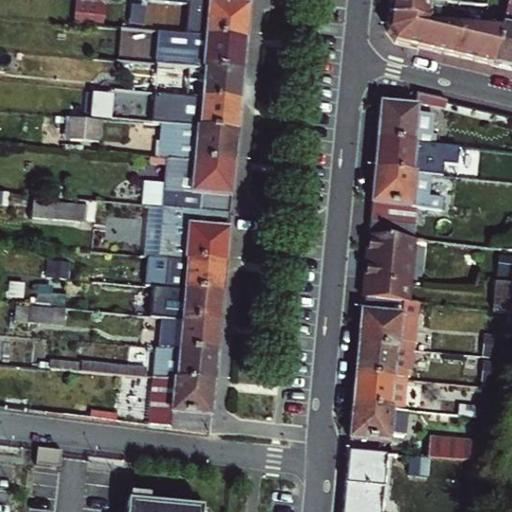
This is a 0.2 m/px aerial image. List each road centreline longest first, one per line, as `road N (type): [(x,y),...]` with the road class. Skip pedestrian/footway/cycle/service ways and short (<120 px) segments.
road 1 (residential): [(316,511),(357,63)]
road 2 (residential): [(357,63),(511,100)]
